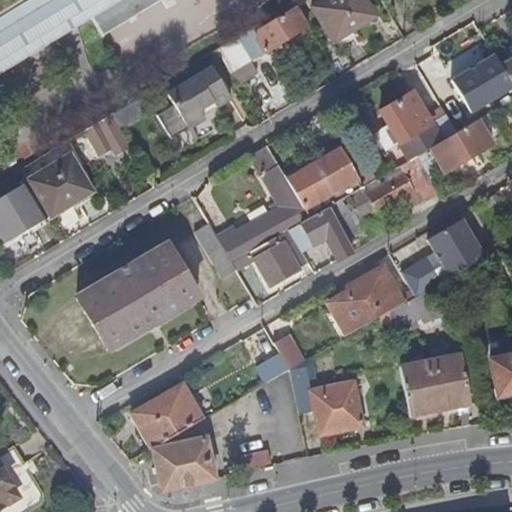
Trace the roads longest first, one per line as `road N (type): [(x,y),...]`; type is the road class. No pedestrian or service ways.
road 1 (residential): [(491,0),(0,292)]
road 2 (residential): [(511,160),(67,422)]
road 3 (secondary): [(244,511),(511,463)]
